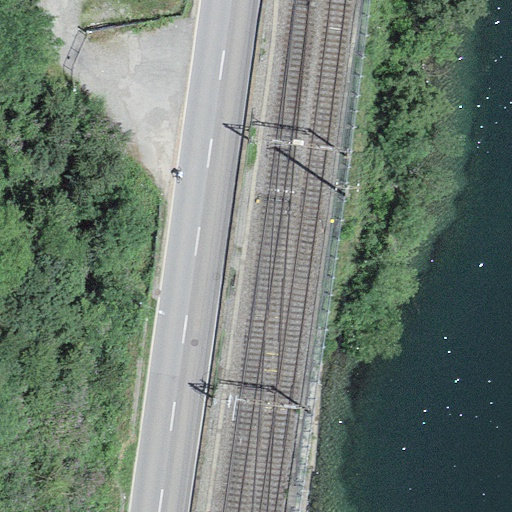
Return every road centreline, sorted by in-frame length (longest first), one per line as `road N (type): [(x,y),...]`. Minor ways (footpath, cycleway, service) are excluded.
road 1 (primary): [(158,511),(228,0)]
road 2 (track): [(208,154),(64,55),(55,0)]
